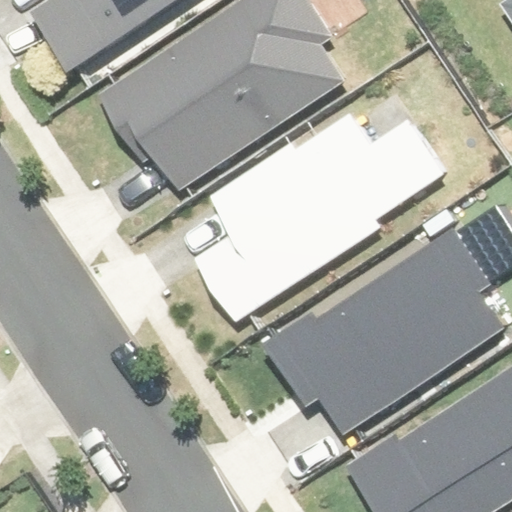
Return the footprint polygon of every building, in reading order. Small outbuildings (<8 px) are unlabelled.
[(79,0),(51,18),(86,74),(203,0),(79,0)] [(338,34),(315,0),(269,0),(118,101),(184,202),(360,86),(329,40),(338,34)] [(383,151),(363,119),(228,205),(251,241),(212,265),(250,325),(392,235),(386,226),(457,181),(423,126),(383,151)] [(511,342),(511,317),(466,242),(282,354),(339,448),(511,342)] [(511,511),(511,376),(364,472),(389,511),(511,511)]
